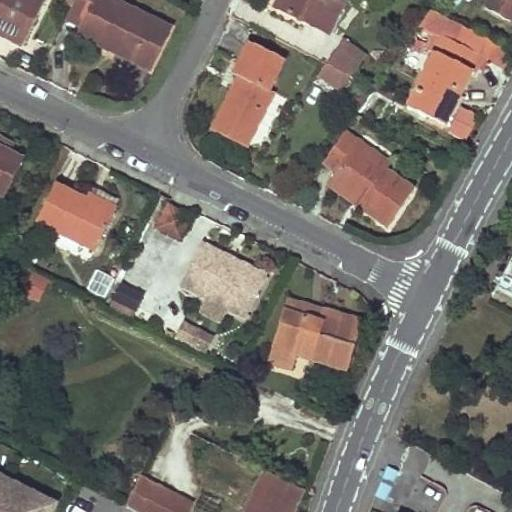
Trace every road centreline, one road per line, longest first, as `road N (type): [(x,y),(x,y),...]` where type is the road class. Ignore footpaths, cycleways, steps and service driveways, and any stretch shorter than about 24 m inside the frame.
road 1 (residential): [(423,294),(143,147)]
road 2 (unclassified): [(423,294),(336,511)]
road 3 (unclassified): [(511,132),(423,294)]
road 4 (residential): [(214,0),(143,147)]
road 5 (residential): [(143,147),(0,76)]
